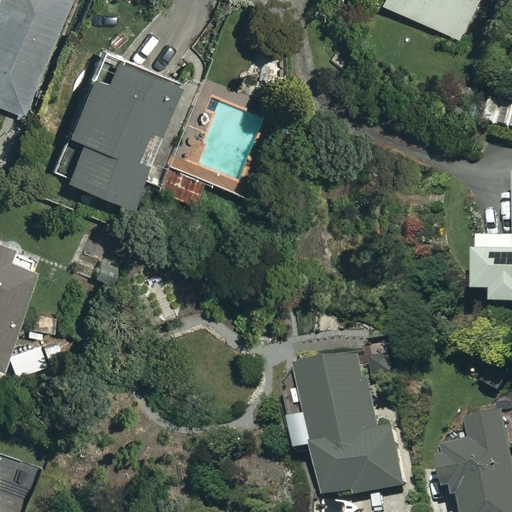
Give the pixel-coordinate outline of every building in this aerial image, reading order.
[(60,0),(0,0),(0,107),(19,114),(60,0)] [(470,0),(371,0),(370,2),(454,37),(470,0)] [(174,85),(91,49),(54,131),(69,138),(53,176),(121,206),(174,85)] [(511,239),(470,241),(471,294),(489,293),(489,307),(511,306),(511,239)] [(0,326),(29,256),(0,244),(0,326)] [(374,422),(363,358),(298,369),(321,500),(402,486),(390,419),(374,422)] [(511,411),(464,422),(468,441),(432,449),(441,491),(454,488),(459,511),(511,511),(511,457),(511,451),(511,411)]
